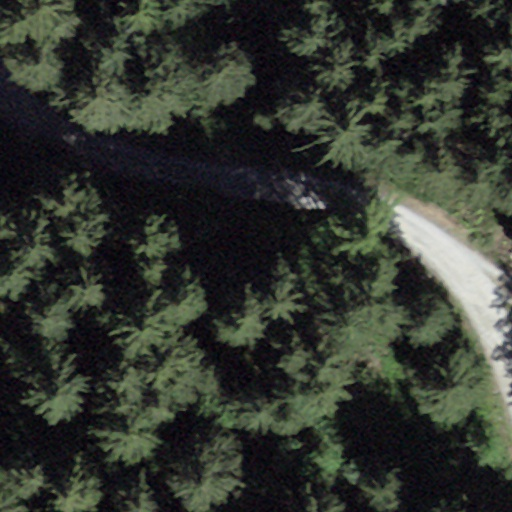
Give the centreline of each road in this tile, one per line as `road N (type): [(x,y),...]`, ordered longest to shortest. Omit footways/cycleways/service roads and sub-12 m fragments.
road 1 (track): [(470,294),(419,230),(200,181),(110,171),(23,146),(0,112)]
road 2 (track): [(511,415),(470,294)]
